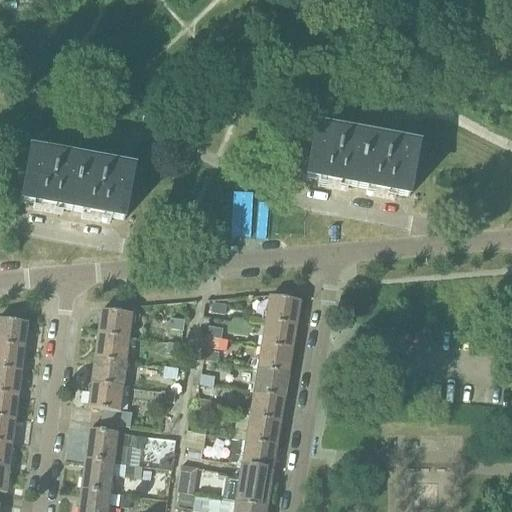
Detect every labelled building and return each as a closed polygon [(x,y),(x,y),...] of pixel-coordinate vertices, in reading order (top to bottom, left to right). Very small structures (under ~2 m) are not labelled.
[(484,79),(466,80),(467,96),(485,95),(484,79)] [(339,185),(356,188),(366,140),(314,130),(305,179),(326,183),(325,188),(338,190),(339,185)] [(366,140),(356,188),(374,192),(373,197),(386,199),(387,194),(408,198),(417,149),(366,140)] [(55,209),(72,212),(81,163),(29,154),(20,202),(41,206),(41,211),(54,214),(55,209)] [(81,163),(72,212),(89,215),(88,220),(101,222),(102,218),(124,221),(133,173),(81,163)] [(269,298),(265,323),(296,328),(300,304),(269,298)] [(228,306),(215,304),(213,313),(226,315),(228,306)] [(100,312),(97,337),(128,341),(132,316),(100,312)] [(0,321),(0,346),(24,350),(27,325),(0,321)] [(184,323),(170,321),(169,330),(183,332),(184,323)] [(265,323),(261,347),(292,352),(296,328),(265,323)] [(207,338),(220,341),(222,332),(208,330),(207,338)] [(97,337),(94,361),(125,365),(128,341),(97,337)] [(220,341),(207,338),(205,350),(225,353),(227,342),(220,341)] [(181,347),(167,345),(166,354),(179,356),(181,347)] [(0,346),(0,371),(21,374),(24,350),(0,346)] [(261,347),(257,371),(288,376),(292,352),(261,347)] [(218,355),(204,353),(203,362),(216,364),(218,355)] [(94,361),(91,385),(122,389),(125,365),(94,361)] [(176,381),(178,372),(164,370),(163,379),(176,381)] [(0,371),(0,395),(18,398),(21,374),(0,371)] [(257,371),(253,395),(284,401),(288,376),(257,371)] [(200,378),(199,387),(213,389),(214,380),(200,378)] [(91,385),(88,410),(102,412),(99,426),(129,430),(131,415),(119,414),(122,389),(91,385)] [(175,395),(161,393),(159,404),(174,406),(175,395)] [(0,395),(0,420),(15,422),(18,398),(0,395)] [(253,395),(249,419),(280,425),(284,401),(253,395)] [(211,403),(210,403),(196,401),(194,412),(209,414),(211,403)] [(249,419),(245,444),(276,449),(280,425),(249,419)] [(0,444),(12,447),(15,422),(0,420),(0,444)] [(207,427),(192,424),(191,434),(190,435),(205,438),(207,427)] [(88,432),(85,463),(125,468),(128,468),(130,450),(136,450),(137,439),(116,436),(116,435),(115,435),(90,432),(88,432)] [(187,433),(184,450),(189,450),(202,452),(203,452),(203,451),(205,438),(190,435),(191,434),(187,433)] [(232,441),(228,465),(235,466),(235,467),(241,468),(242,468),(256,471),(257,471),(271,473),(272,473),(276,449),(245,444),(232,441)] [(0,444),(0,469),(9,471),(12,447),(0,444)] [(189,450),(187,459),(200,461),(202,452),(189,450)] [(85,463),(81,492),(108,496),(111,478),(123,480),(125,468),(85,463)] [(125,468),(123,480),(133,481),(133,480),(139,481),(140,470),(128,468),(125,468)] [(181,468),(177,495),(188,497),(192,470),(181,468)] [(0,469),(0,494),(6,496),(9,471),(0,469)] [(269,484),(271,475),(240,470),(238,479),(218,475),(217,480),(225,481),(224,486),(223,486),(222,494),(223,494),(221,502),(234,504),(234,503),(265,508),(269,484)] [(81,492),(78,511),(106,511),(108,496),(81,492)] [(121,497),(119,510),(129,511),(131,498),(121,497)] [(223,503),(221,511),(265,511),(266,510),(223,503)]
